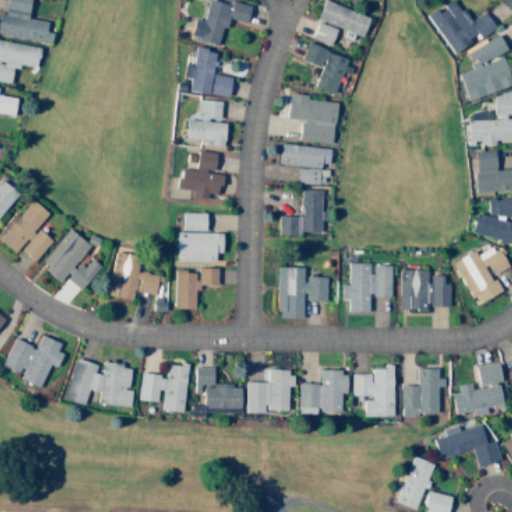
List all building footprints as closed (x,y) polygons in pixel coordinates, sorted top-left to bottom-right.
[(28,0),(5,0),(3,13),(0,12),(0,34),(48,43),(50,31),(44,30),(45,21),(26,17),(28,0)] [(217,43),(224,17),(244,22),(248,5),(230,0),(229,4),(212,0),(206,0),(201,20),(192,17),(188,36),(217,43)] [(368,17),(325,0),(321,0),(314,18),(360,36),(368,17)] [(425,13),(450,54),(492,27),(482,10),(466,20),(453,0),(450,0),(435,10),(434,8),(425,13)] [(334,27),(314,21),(309,38),(329,44),(334,27)] [(510,85),(500,54),(504,53),(499,36),(464,48),(470,67),(456,72),(464,100),(510,85)] [(38,46),(0,40),(0,80),(8,82),(11,64),(34,67),(38,46)] [(312,86),(331,93),(344,56),(304,42),(299,58),(319,65),(312,86)] [(228,76),(210,74),(214,50),(192,47),(190,65),(181,63),(179,76),(187,77),(185,90),(226,95),(228,76)] [(330,142),(334,101),(304,98),(305,94),(287,92),(284,117),(298,119),(296,139),(330,142)] [(465,119),(465,140),(477,140),(478,143),(492,143),(492,138),(511,137),(511,115),(511,116),(511,92),(492,92),(493,119),(465,119)] [(0,112),(12,114),(14,97),(0,94),(0,112)] [(183,138),(196,139),(196,144),(222,145),(223,121),(217,120),(219,100),(196,99),(195,120),(184,119),(183,138)] [(325,168),(328,148),(279,142),(277,161),(325,168)] [(213,151),(195,149),(193,169),(177,167),(175,187),(189,189),(188,195),(215,198),(218,173),(211,172),(213,151)] [(511,188),(511,168),(493,168),(492,149),(471,150),(472,190),(511,188)] [(295,167),(294,182),(323,183),(324,168),(295,167)] [(0,211),(16,192),(0,179),(0,211)] [(318,189),(298,188),(298,215),(276,215),(275,232),(317,233),(318,189)] [(511,214),(511,197),(485,198),(486,215),(511,214)] [(46,212),(29,199),(16,215),(12,211),(0,225),(0,227),(3,230),(0,233),(0,242),(12,253),(16,248),(31,260),(48,239),(33,227),(46,212)] [(203,212),(180,212),(180,229),(203,230),(203,212)] [(469,233),(511,241),(511,221),(473,213),(469,233)] [(59,280),(85,242),(64,227),(38,265),(59,280)] [(212,260),(213,252),(219,252),(220,232),(174,231),(173,259),(212,260)] [(498,291),(490,274),(506,266),(495,244),(474,255),(472,250),(450,260),(472,304),(498,291)] [(104,295),(130,299),(131,291),(154,294),(157,274),(134,271),(136,255),(111,251),(104,295)] [(63,277),(77,289),(97,265),(88,258),(81,267),(76,263),(63,277)] [(388,264),(368,264),(368,262),(345,262),(345,284),(338,283),(338,298),(344,299),(344,311),(366,311),(366,295),(388,296),(388,264)] [(324,276),(301,275),(301,266),(275,266),(274,317),(300,317),(301,299),(323,300),(324,276)] [(171,307),(193,308),(193,284),(215,284),(215,267),(195,267),(194,270),(172,270),(171,307)] [(397,309),(424,309),(423,268),(396,269),(397,309)] [(427,305),(447,306),(447,283),(441,283),(441,274),(428,274),(427,305)] [(11,338),(0,364),(19,372),(16,378),(37,387),(47,364),(54,367),(60,352),(54,350),(58,342),(39,334),(33,347),(11,338)] [(511,350),(502,361),(511,371),(511,350)] [(61,399),(81,404),(85,388),(96,391),(94,400),(125,408),(130,390),(124,389),(129,367),(101,360),(98,373),(92,372),(94,363),(72,357),(61,399)] [(180,411),(184,364),(164,362),(163,375),(138,372),(135,399),(157,401),(157,409),(180,411)] [(500,404),(497,381),(500,381),(497,362),(473,365),(477,386),(468,387),(467,382),(454,384),(455,392),(448,393),(451,412),(500,404)] [(390,415),(390,364),(381,364),(381,367),(368,368),(368,372),(348,373),(348,396),(360,396),(360,415),(390,415)] [(238,408),(238,387),(230,387),(230,383),(210,383),(211,367),(192,366),(191,392),(200,392),(199,407),(238,408)] [(397,384),(397,413),(435,414),(435,386),(441,386),(441,377),(434,377),(435,368),(413,367),(413,384),(397,384)] [(243,381),(242,412),(261,412),(261,409),(285,410),(285,386),(289,386),(289,369),(264,368),(264,382),(243,381)] [(295,413),(313,413),(313,410),(338,410),(338,392),(343,392),(344,370),(318,370),(318,383),(296,382),(295,413)] [(470,448),(475,466),(496,460),(491,440),(483,442),(478,423),(456,429),(455,425),(441,429),(442,436),(431,439),(437,457),(470,448)] [(511,432),(499,441),(511,460),(511,432)] [(392,501),(413,508),(430,462),(411,455),(399,487),(398,486),(392,501)] [(420,511),(424,511),(445,511),(449,495),(425,490),(420,511)]
